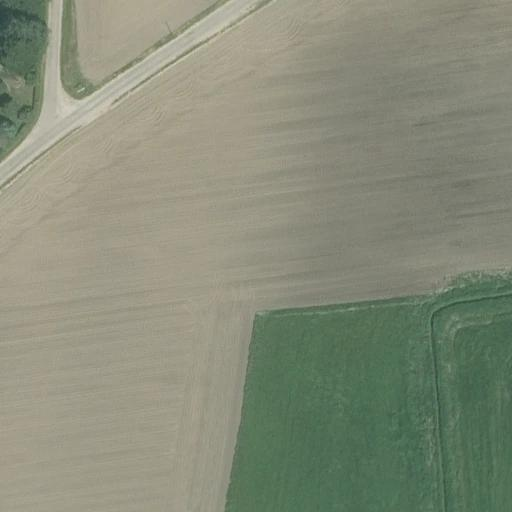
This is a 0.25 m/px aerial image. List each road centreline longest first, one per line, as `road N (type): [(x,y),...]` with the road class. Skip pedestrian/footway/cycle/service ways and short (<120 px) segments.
road 1 (unclassified): [(51,129),(251,0)]
road 2 (unclassified): [(54,0),(51,129)]
